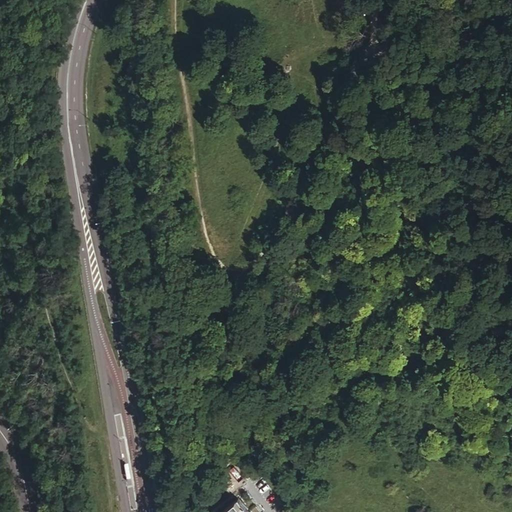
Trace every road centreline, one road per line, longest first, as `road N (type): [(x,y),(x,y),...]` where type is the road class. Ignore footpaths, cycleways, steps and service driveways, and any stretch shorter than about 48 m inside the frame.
road 1 (track): [(368,45),(324,153),(254,278),(233,277),(213,262),(202,224),(173,35),(175,0)]
road 2 (tertiary): [(89,0),(69,89),(98,283)]
road 3 (track): [(511,289),(486,272),(368,45)]
road 4 (tertiary): [(153,511),(111,289),(98,283)]
road 5 (tertiary): [(98,283),(90,294),(126,511)]
